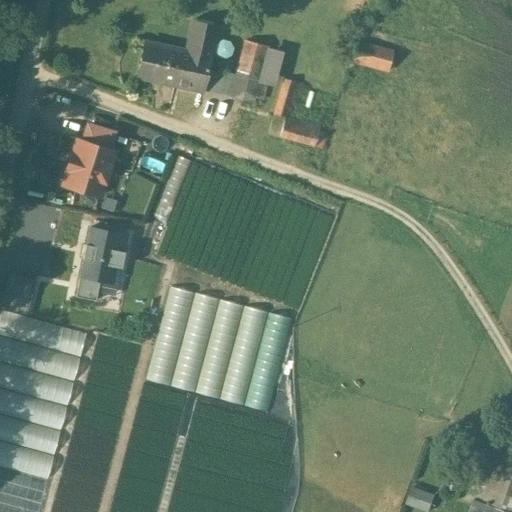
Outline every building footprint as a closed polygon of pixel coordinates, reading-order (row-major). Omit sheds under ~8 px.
[(181,20),(151,14),(147,35),(166,40),(167,35),(177,37),(181,20)] [(192,22),(181,20),(177,37),(177,38),(189,40),(193,23),(192,23),(192,22)] [(210,26),(193,23),(189,40),(186,52),(204,56),(210,26)] [(267,47),(240,39),(237,51),(242,52),(231,97),(254,102),(267,47)] [(357,41),(352,61),(383,69),(388,50),(357,41)] [(186,52),(145,43),(137,77),(202,91),(210,57),(204,56),(186,52)] [(286,117),(294,81),(280,78),(271,114),(286,117)] [(282,138),(314,147),(319,128),(287,120),(282,138)] [(113,152),(78,141),(74,155),(71,154),(71,156),(67,169),(66,170),(68,171),(64,185),(95,194),(99,181),(105,182),(110,166),(109,166),(113,152)] [(170,177),(188,178),(189,158),(171,157),(170,177)] [(126,236),(90,228),(76,296),(95,300),(99,278),(97,278),(98,276),(111,278),(110,280),(110,281),(112,282),(115,265),(120,266),(126,236)] [(0,511),(41,511),(83,331),(27,319),(36,279),(8,272),(0,305),(0,362),(4,363),(0,382),(0,511)] [(267,411),(290,316),(167,287),(144,381),(267,411)] [(511,430),(507,428),(502,442),(511,445),(511,430)] [(502,442),(494,439),(477,484),(482,486),(477,501),(506,511),(511,511),(511,445),(502,442)] [(434,496),(412,488),(406,503),(429,511),(434,496)] [(506,511),(477,501),(473,500),(472,505),(471,505),(471,507),(473,508),(471,511),(506,511)]
